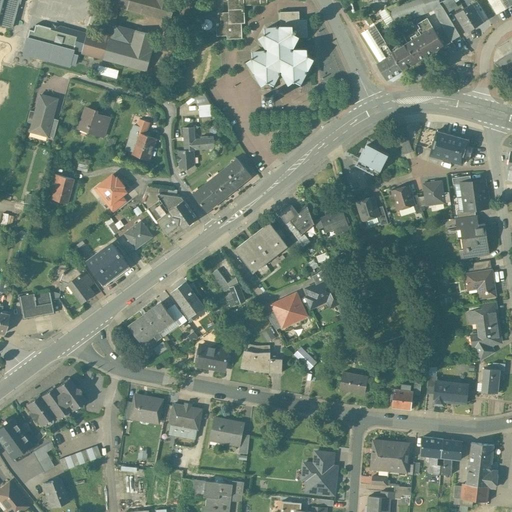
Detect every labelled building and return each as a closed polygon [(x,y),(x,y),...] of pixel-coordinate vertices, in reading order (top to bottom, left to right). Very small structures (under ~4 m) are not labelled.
[(1,0),(0,4),(0,24),(8,27),(12,28),(13,22),(16,10),(18,4),(17,3),(18,0),(20,0),(21,0),(20,0),(1,0)] [(102,37),(52,23),(51,27),(36,23),(34,30),(29,29),(22,55),(70,67),(74,52),(131,66),(131,63),(147,67),(146,70),(146,71),(153,51),(152,51),(156,36),(136,31),(133,46),(111,40),(118,7),(154,17),(155,14),(170,18),(170,21),(175,2),(175,1),(175,0),(107,0),(106,4),(110,5),(102,37)] [(228,0),(229,13),(222,13),(222,22),(217,22),(218,36),(227,36),(227,39),(242,39),(241,27),(237,27),(237,23),(244,23),(244,5),(267,4),(266,0),(228,0)] [(409,0),(386,8),(400,31),(409,27),(405,20),(434,10),(451,41),(460,36),(447,14),(440,3),(440,2),(439,0),(409,0)] [(453,0),(446,0),(440,3),(447,14),(457,7),(453,0)] [(511,0),(488,0),(497,14),(511,5),(511,0)] [(477,1),(456,14),(467,32),(488,19),(477,1)] [(276,26),(267,28),(265,33),(264,33),(264,34),(264,35),(261,39),(266,50),(254,52),(253,57),(251,57),(251,58),(252,59),(248,62),(246,63),(246,66),(250,66),(253,74),(262,84),(264,83),(264,88),(271,87),(271,83),(274,83),(281,74),(288,83),(292,82),(297,81),(297,85),(301,85),(301,82),(308,72),(313,59),(306,49),(295,49),(297,37),(307,37),(306,20),(299,20),(299,11),(280,12),(281,26),(276,26)] [(444,45),(428,18),(423,21),(422,19),(419,21),(420,23),(419,24),(435,51),(444,45)] [(435,51),(419,24),(418,24),(421,28),(419,29),(422,35),(407,43),(418,61),(435,51)] [(403,70),(392,52),(375,25),(361,33),(379,61),(377,63),(387,80),(403,70)] [(418,61),(407,43),(392,52),(403,70),(418,61)] [(97,63),(95,72),(116,77),(118,69),(97,63)] [(33,123),(32,128),(47,132),(48,133),(52,118),(57,99),(41,95),(36,112),(33,123)] [(273,95),(270,97),(267,97),(263,95),(264,103),(267,101),(270,101),(273,103),(273,95)] [(210,104),(199,104),(200,117),(211,116),(210,104)] [(104,116),(95,113),(96,111),(86,108),(81,125),(89,127),(88,131),(97,134),(101,123),(104,116)] [(36,112),(30,110),(27,122),(33,123),(36,112)] [(52,118),(48,133),(47,132),(47,135),(54,137),(59,120),(52,118)] [(150,123),(140,119),(135,132),(139,133),(145,135),(146,132),(150,123)] [(107,125),(101,123),(97,134),(103,136),(107,125)] [(194,127),(183,128),(185,151),(193,150),(196,150),(196,149),(214,148),(214,138),(208,138),(208,136),(201,137),(201,139),(195,139),(194,127)] [(469,140),(437,131),(430,154),(452,160),(453,158),(463,161),(464,157),(469,158),(472,147),(467,146),(469,140)] [(145,135),(139,133),(132,154),(149,160),(156,139),(145,135)] [(398,139),(403,153),(412,150),(408,135),(398,139)] [(115,140),(110,138),(106,149),(111,151),(115,140)] [(223,145),(215,151),(215,157),(226,150),(223,145)] [(388,156),(366,145),(365,148),(364,148),(359,158),(354,156),(353,159),(357,161),(355,165),(357,166),(357,165),(356,165),(357,163),(365,167),(379,173),(380,171),(381,171),(388,156)] [(193,150),(185,151),(178,151),(179,168),(184,167),(185,170),(194,164),(193,150)] [(215,157),(208,162),(212,166),(218,162),(215,157)] [(238,159),(194,194),(207,211),(251,175),(238,159)] [(74,179),(52,173),(47,190),(54,192),(52,199),(67,203),(74,179)] [(113,175),(96,188),(102,196),(102,195),(103,195),(103,197),(103,196),(103,195),(104,196),(105,195),(112,202),(121,195),(121,193),(121,195),(126,191),(122,187),(123,186),(117,178),(116,179),(113,175)] [(484,180),(461,183),(463,197),(485,193),(485,189),(486,188),(484,180)] [(441,181),(423,183),(425,196),(418,197),(421,206),(444,202),(443,196),(444,195),(443,194),(441,181)] [(408,185),(392,190),(398,209),(414,205),(412,196),(408,185)] [(152,205),(147,208),(155,221),(156,220),(171,210),(171,209),(184,200),(181,196),(181,197),(168,194),(159,193),(157,195),(159,199),(158,199),(159,200),(152,205)] [(485,193),(463,197),(465,210),(475,209),(488,207),(487,198),(486,198),(485,193)] [(36,196),(28,194),(26,202),(34,204),(36,196)] [(145,194),(141,202),(146,204),(148,200),(150,196),(145,194)] [(418,197),(417,194),(412,196),(414,205),(417,214),(423,212),(421,206),(418,197)] [(373,196),(357,201),(363,221),(379,216),(377,208),(373,196)] [(152,205),(148,200),(146,204),(141,202),(147,209),(147,208),(152,205)] [(184,200),(171,209),(171,210),(156,220),(169,239),(184,228),(197,218),(184,200)] [(303,208),(301,210),(302,211),(299,213),(296,210),(295,207),(292,206),(292,205),(280,214),(303,247),(310,241),(304,233),(315,223),(308,204),(305,206),(304,205),(302,207),(303,208)] [(34,208),(24,205),(23,210),(33,213),(34,208)] [(388,223),(383,206),(377,208),(379,216),(381,225),(388,223)] [(465,210),(457,211),(458,218),(472,216),(476,216),(475,209),(465,210)] [(342,210),(321,218),(326,232),(334,228),(336,234),(349,228),(342,210)] [(8,214),(3,213),(0,224),(11,226),(13,216),(8,215),(8,214)] [(458,218),(456,218),(458,229),(465,228),(473,227),(473,225),(472,216),(458,218)] [(111,217),(105,222),(107,225),(109,225),(114,221),(111,217)] [(120,230),(114,221),(109,225),(115,233),(120,230)] [(141,221),(125,233),(129,239),(131,237),(138,246),(152,236),(141,221)] [(270,224),(254,236),(253,235),(252,235),(254,237),(238,249),(236,247),(235,248),(254,272),(255,272),(253,270),(263,262),(265,264),(266,263),(264,261),(275,253),(276,255),(277,254),(276,253),(286,245),(287,246),(288,246),(270,222),(269,222),(270,224)] [(485,223),(473,225),(473,227),(465,228),(468,248),(461,250),(462,258),(490,254),(485,223)] [(366,253),(360,241),(354,243),(360,256),(366,253)] [(113,243),(87,262),(103,283),(128,264),(113,243)] [(76,247),(72,250),(78,258),(82,255),(76,247)] [(327,252),(317,256),(319,262),(329,258),(327,252)] [(491,259),(473,262),(474,270),(492,267),(491,259)] [(325,266),(315,273),(312,275),(316,284),(330,278),(325,266)] [(74,267),(65,274),(63,272),(61,280),(69,283),(80,274),(74,267)] [(228,283),(217,269),(211,274),(225,291),(225,290),(231,286),(228,283)] [(492,270),(466,274),(468,288),(479,286),(481,298),(496,296),(492,270)] [(93,283),(84,271),(80,274),(89,286),(93,283)] [(89,286),(80,274),(69,283),(68,283),(83,302),(94,293),(89,286)] [(245,301),(239,283),(237,284),(235,277),(228,283),(231,286),(225,290),(227,301),(228,300),(230,306),(245,301)] [(341,301),(330,278),(316,284),(307,289),(309,294),(313,302),(314,302),(323,298),(324,300),(326,301),(328,300),(331,306),(341,301)] [(193,291),(186,282),(173,292),(189,314),(201,305),(192,292),(193,291)] [(34,293),(19,296),(23,318),(55,312),(51,292),(50,292),(35,295),(34,293)] [(296,294),(272,305),(275,310),(281,323),(282,323),(289,320),(290,323),(298,319),(297,316),(305,312),(296,294)] [(313,302),(309,294),(304,297),(310,309),(316,307),(314,302),(313,302)] [(161,302),(146,314),(157,330),(173,318),(167,310),(161,302)] [(182,315),(174,304),(167,310),(173,318),(175,320),(182,315)] [(496,304),(483,306),(484,310),(484,313),(497,311),(496,304)] [(2,306),(0,305),(0,332),(4,333),(10,310),(6,310),(5,313),(1,312),(2,306)] [(347,306),(341,308),(345,316),(350,314),(347,306)] [(275,310),(266,314),(276,330),(283,326),(282,323),(281,323),(275,310)] [(497,311),(484,313),(484,310),(469,312),(471,324),(481,322),(482,328),(479,328),(479,329),(499,326),(497,311)] [(146,314),(130,326),(141,341),(152,334),(157,341),(163,337),(157,330),(146,314)] [(499,326),(479,329),(480,335),(472,336),(474,348),(475,347),(478,353),(491,346),(490,345),(493,345),(493,343),(501,342),(499,326)] [(266,340),(275,336),(270,327),(262,331),(266,340)] [(364,341),(355,345),(357,350),(366,346),(364,341)] [(258,345),(249,343),(248,350),(256,352),(271,352),(270,345),(258,345)] [(215,347),(200,344),(196,364),(217,368),(220,366),(226,367),(227,363),(229,352),(228,351),(215,349),(215,347)] [(478,353),(477,354),(480,359),(481,359),(482,360),(492,354),(491,353),(494,351),(491,346),(478,353)] [(317,362),(301,347),(294,354),(310,369),(317,362)] [(248,350),(245,349),(244,357),(247,357),(245,365),(259,368),(259,372),(281,372),(282,359),(271,359),(271,352),(256,352),(248,350)] [(236,351),(228,350),(228,351),(229,352),(227,363),(233,364),(236,351)] [(492,369),(484,368),(483,376),(484,376),(482,391),(481,391),(497,393),(500,370),(504,370),(505,364),(493,362),(492,369)] [(367,378),(342,373),(340,384),(354,386),(353,391),(364,393),(367,378)] [(437,377),(429,376),(427,393),(435,394),(436,381),(437,381),(437,377)] [(59,383),(60,384),(57,386),(56,387),(54,385),(41,395),(40,396),(56,417),(57,418),(70,409),(71,410),(86,400),(80,392),(80,390),(79,388),(77,388),(69,377),(67,378),(67,379),(64,381),(64,380),(63,380),(61,380),(60,380),(60,381),(59,382),(59,383)] [(437,381),(436,381),(435,394),(434,404),(443,405),(444,397),(452,398),(452,402),(466,403),(468,384),(437,381)] [(422,383),(415,383),(414,392),(413,392),(413,394),(420,395),(422,383)] [(410,385),(401,384),(401,390),(394,390),(392,407),(411,409),(413,394),(413,392),(410,391),(410,385)] [(56,417),(40,396),(41,395),(40,394),(25,404),(31,411),(28,413),(34,421),(37,419),(42,427),(56,417)] [(162,400),(135,395),(134,403),(131,417),(132,418),(140,419),(140,421),(141,423),(147,424),(149,422),(149,421),(158,423),(162,400)] [(126,401),(124,419),(131,420),(132,418),(131,417),(134,403),(126,401)] [(201,409),(191,407),(191,404),(185,403),(184,406),(174,404),(170,423),(198,429),(201,409)] [(30,446),(11,417),(0,424),(0,443),(11,459),(30,446)] [(244,423),(215,417),(211,438),(240,444),(242,434),(244,423)] [(249,435),(242,434),(240,444),(239,453),(247,454),(249,435)] [(443,439),(423,437),(421,455),(430,456),(429,472),(432,473),(436,473),(440,474),(443,439)] [(463,441),(443,439),(440,474),(451,475),(451,459),(461,460),(463,441)] [(43,471),(54,466),(46,450),(54,446),(51,440),(32,449),(43,471)] [(391,442),(374,440),(371,469),(379,469),(379,467),(389,468),(391,442)] [(172,444),(161,441),(160,447),(171,449),(172,444)] [(409,443),(391,442),(389,468),(399,469),(399,471),(407,472),(407,463),(409,443)] [(494,445),(471,442),(469,461),(467,484),(462,483),(462,486),(461,497),(461,498),(473,500),(484,501),(484,504),(487,504),(487,501),(487,502),(489,487),(495,487),(497,477),(493,477),(494,471),(491,471),(492,464),(494,445)] [(97,445),(91,447),(95,459),(101,457),(97,445)] [(91,447),(86,449),(90,461),(95,459),(91,447)] [(171,449),(160,447),(159,453),(170,455),(171,449)] [(86,449),(80,451),(85,463),(90,461),(86,449)] [(80,451),(75,453),(79,464),(85,463),(80,451)] [(334,453),(316,451),(314,464),(332,466),(334,453)] [(75,453),(70,455),(74,467),(78,465),(79,464),(75,453)] [(70,455),(64,457),(69,468),(74,467),(70,455)] [(172,456),(170,469),(183,471),(185,458),(172,456)] [(69,468),(64,457),(59,459),(63,470),(69,468)] [(314,464),(304,463),(303,479),(312,480),(311,492),(334,494),(335,486),(334,486),(335,474),(336,474),(337,466),(332,466),(314,464)] [(388,477),(373,475),(373,484),(388,485),(388,477)] [(66,493),(70,491),(66,478),(61,480),(66,493)] [(60,482),(54,484),(53,481),(43,485),(52,507),(67,502),(60,482)] [(232,485),(200,482),(200,481),(193,481),(192,489),(195,490),(195,497),(207,498),(205,507),(202,507),(201,511),(228,511),(231,495),(232,485)] [(244,482),(232,481),(232,485),(231,495),(242,496),(244,482)] [(20,511),(28,506),(9,482),(0,488),(0,500),(9,511),(16,511),(19,510),(20,511)] [(462,486),(455,485),(454,497),(461,497),(462,486)] [(411,487),(394,486),(393,492),(395,492),(394,499),(401,500),(402,495),(410,496),(411,487)] [(393,492),(381,491),(381,497),(389,497),(389,499),(394,499),(395,492),(393,492)] [(381,497),(368,496),(368,497),(370,497),(369,511),(368,511),(388,511),(389,499),(389,497),(381,497)] [(473,500),(461,498),(460,505),(469,506),(472,506),(473,500)] [(301,503),(282,501),(280,511),(294,511),(295,510),(301,511),(301,503)]
